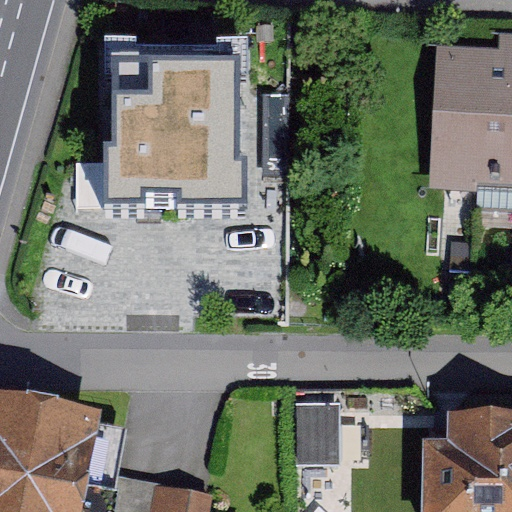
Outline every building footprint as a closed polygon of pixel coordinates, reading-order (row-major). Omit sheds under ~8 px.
[(134,217),(134,206),(178,207),(177,217),(238,218),(238,176),(227,176),(228,85),(240,85),(240,49),(208,48),(208,61),(138,60),(138,48),(99,47),(98,84),(112,84),(111,163),(103,163),(103,216),(134,217)] [(511,219),(511,50),(500,50),(500,65),(438,62),(431,193),(494,196),(493,219),(511,219)] [(345,407),(303,409),(305,468),(347,467),(345,407)] [(129,435),(0,409),(0,511),(214,511),(217,503),(120,484),(129,435)] [(511,511),(511,430),(449,430),(448,456),(423,456),(422,511),(511,511)]
